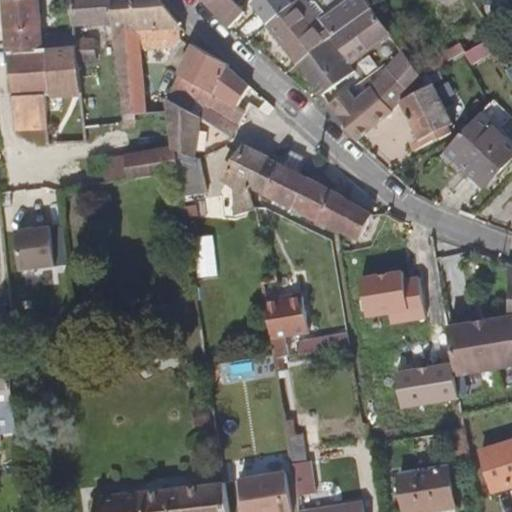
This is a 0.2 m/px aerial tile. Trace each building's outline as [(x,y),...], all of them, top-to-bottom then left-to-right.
[(39,0),(4,0),(9,53),(44,49),(43,38),(39,0)] [(105,40),(116,40),(115,31),(114,25),(112,0),(72,0),(75,27),(104,26),(105,40)] [(139,29),(136,0),(112,0),(114,25),(115,31),(139,29)] [(149,114),(143,49),(173,48),(182,41),(182,26),(161,0),(136,0),(139,29),(115,31),(116,40),(121,82),(123,115),(149,114)] [(202,0),(231,28),(247,12),(238,3),(241,0),(202,0)] [(253,7),(268,25),(297,0),(254,0),(252,2),(253,7)] [(306,0),(297,0),(268,25),(298,65),(330,39),(372,8),(366,0),(348,0),(322,19),(306,0)] [(334,40),(350,63),(391,34),(372,8),(330,39),(334,40)] [(76,39),(76,35),(43,38),(44,49),(48,49),(77,46),(76,39)] [(506,52),(496,35),(479,45),(484,52),(493,46),(500,55),(506,52)] [(76,39),(77,46),(79,62),(99,60),(96,39),(76,39)] [(298,65),(322,97),(356,72),(350,63),(334,40),(330,39),(298,65)] [(230,64),(192,44),(179,74),(195,83),(204,88),(239,108),(246,96),(251,86),(230,66),(230,64)] [(45,95),(47,129),(87,128),(79,62),(77,46),(48,49),(53,94),(45,95)] [(9,53),(13,96),(16,131),(47,129),(45,95),(53,94),(48,49),(44,49),(9,53)] [(387,68),(414,95),(424,80),(417,71),(403,51),(387,68)] [(417,71),(424,80),(427,77),(454,61),(449,52),(417,71)] [(357,98),(378,126),(395,113),(392,106),(401,102),(420,140),(411,145),(414,151),(454,132),(452,125),(456,123),(436,84),(414,95),(387,68),(370,88),(357,98)] [(200,102),(201,98),(204,88),(195,83),(179,74),(173,87),(200,102)] [(173,87),(166,101),(203,119),(199,106),(199,104),(200,102),(173,87)] [(239,108),(204,88),(201,98),(241,124),(254,103),(246,96),(239,108)] [(329,105),(358,142),(378,126),(357,98),(350,90),(329,105)] [(203,119),(166,101),(173,148),(175,165),(176,173),(179,173),(183,195),(206,192),(201,160),(197,159),(203,119)] [(276,108),(267,101),(259,108),(268,115),(276,108)] [(395,113),(411,145),(420,140),(401,102),(392,106),(395,113)] [(199,106),(203,119),(204,119),(233,138),(239,129),(199,104),(199,106)] [(511,140),(483,114),(446,153),(485,189),(511,160),(511,140)] [(246,145),(224,178),(250,190),(271,157),(246,145)] [(175,165),(173,148),(127,156),(130,181),(176,173),(175,165)] [(292,168),(298,171),(307,156),(293,148),(285,164),(292,168)] [(92,188),(130,181),(127,156),(89,162),(92,188)] [(250,190),(252,191),(292,210),(311,178),(298,171),(292,168),(285,164),(271,157),(250,190)] [(360,242),(361,241),(371,221),(373,214),(320,184),(324,178),(317,174),(313,179),(311,178),(292,210),(341,233),(360,242)] [(257,209),(252,191),(250,190),(224,178),(223,181),(233,187),(235,216),(257,209)] [(382,227),(371,221),(361,241),(373,247),(382,227)] [(56,267),(51,227),(16,231),(20,271),(56,267)] [(215,234),(196,237),(202,276),(221,273),(215,234)] [(392,324),(427,318),(420,277),(405,280),(404,271),(362,279),(369,317),(391,314),(392,324)] [(275,355),(276,357),(284,357),(289,356),(287,337),(309,334),(305,299),(268,304),(275,355)] [(75,317),(12,321),(0,321),(0,338),(77,334),(75,317)] [(511,318),(447,330),(455,378),(511,368),(511,318)] [(322,338),(324,350),(351,346),(349,333),(322,338)] [(299,355),(324,350),(322,338),(298,341),(299,355)] [(276,357),(278,372),(286,371),(284,357),(276,357)] [(0,413),(16,412),(12,368),(0,368),(0,413)] [(288,435),(293,464),(308,461),(304,433),(288,435)] [(469,456),(476,493),(491,489),(493,493),(511,487),(511,440),(481,450),(482,453),(469,456)] [(404,511),(429,511),(456,508),(450,465),(399,474),(404,511)] [(239,479),(244,511),(295,511),(292,495),(289,471),(239,479)] [(228,511),(224,482),(90,498),(91,511),(228,511)] [(300,511),(364,511),(363,502),(300,511)]
